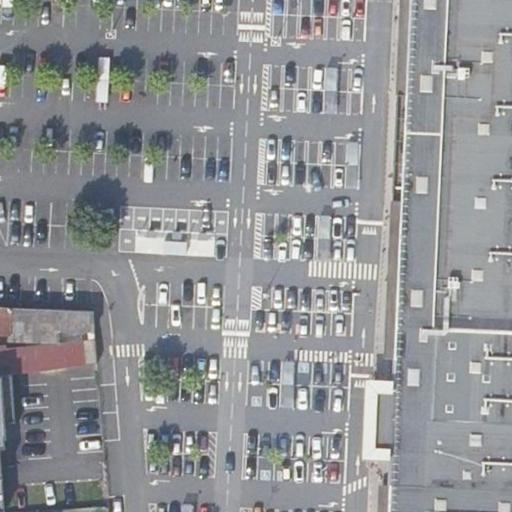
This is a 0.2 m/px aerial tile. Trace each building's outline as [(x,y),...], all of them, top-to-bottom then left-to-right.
[(511,511),(511,0),(411,0),(407,98),(399,97),(394,208),(402,208),(396,361),(392,425),(388,511),(511,511)] [(403,0),(399,97),(407,98),(411,0),(403,0)] [(377,325),(376,352),(383,355),(396,361),(402,208),(394,208),(390,325),(377,325)] [(57,342),(57,370),(97,364),(99,365),(95,312),(0,309),(0,377),(14,376),(23,374),(19,352),(0,354),(0,336),(8,336),(9,342),(57,342)] [(6,442),(5,426),(15,425),(14,376),(0,377),(0,511),(3,511),(0,452),(5,452),(4,442),(6,442)] [(385,423),(381,511),(388,511),(392,425),(385,423)]
